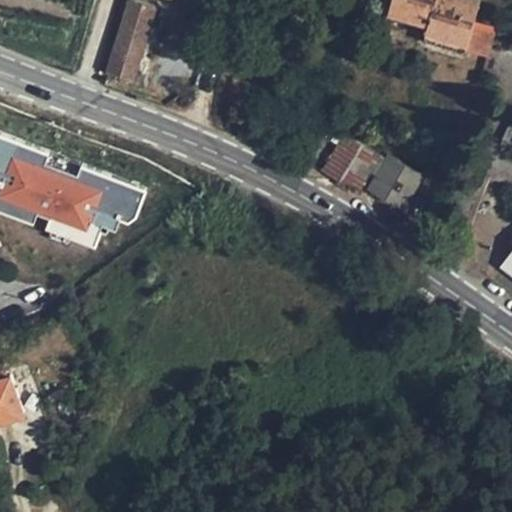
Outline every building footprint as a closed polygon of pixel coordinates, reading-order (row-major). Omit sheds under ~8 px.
[(129,0),(107,71),(134,79),(156,9),(129,0)] [(391,0),(388,12),(428,23),(426,31),(468,43),(474,21),(480,0),(391,0)] [(474,21),(468,43),(466,50),(488,57),(497,28),(474,21)] [(289,117),(302,122),(308,108),(295,102),(289,117)] [(271,111),(263,135),(277,140),(285,116),(271,111)] [(344,132),(322,169),(358,191),(380,153),(344,132)] [(133,223),(142,193),(45,162),(48,154),(0,138),(0,211),(33,222),(36,214),(89,231),(96,211),(133,223)] [(388,153),(368,187),(403,207),(423,173),(388,153)] [(511,249),(500,266),(511,275),(511,249)] [(108,341),(96,346),(111,386),(124,381),(108,341)] [(0,420),(26,413),(11,373),(8,374),(0,376),(0,420)] [(72,397),(55,404),(63,425),(80,419),(72,397)]
